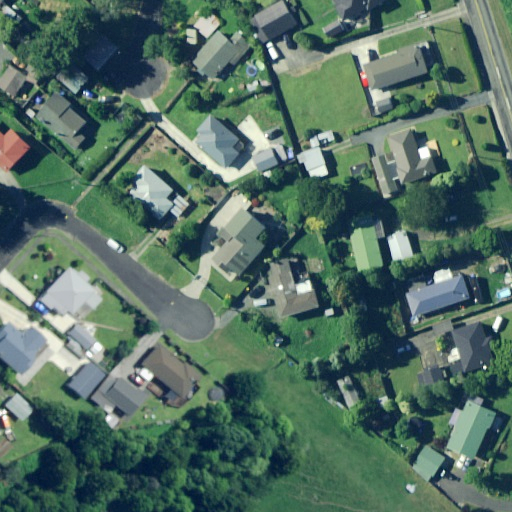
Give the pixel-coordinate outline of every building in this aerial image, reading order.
[(4,2),(4,0),(0,0),(0,5),(0,6),(0,5),(0,12),(10,20),(16,13),(4,2)] [(299,23),(285,0),(284,0),(257,16),(250,20),(264,43),(299,23)] [(334,0),(351,29),(371,17),(368,11),(387,0),(334,0)] [(221,21),(208,9),(194,25),(207,37),(221,21)] [(347,30),(340,18),(323,29),(330,40),(347,30)] [(231,39),(221,30),(194,60),(214,79),(230,61),(234,65),(252,45),(237,32),(231,39)] [(117,45),(102,35),(85,59),(99,70),(117,45)] [(429,71),(419,42),(399,49),(399,51),(364,64),(374,91),(429,71)] [(27,77),(11,65),(0,79),(0,86),(12,96),(27,77)] [(272,84),(268,71),(259,73),(263,87),(272,84)] [(88,120),(57,92),(36,115),(74,150),(90,132),(83,125),(88,120)] [(244,143),(247,139),(220,115),(217,118),(212,114),(198,130),(202,133),(195,141),(226,169),(247,145),(244,143)] [(419,149),(411,126),(385,135),(394,160),(387,162),(393,179),(399,177),(401,184),(437,171),(432,157),(438,155),(433,139),(427,141),(428,145),(419,149)] [(7,135),(0,129),(0,164),(7,172),(31,147),(12,129),(7,135)] [(312,149),(297,154),(300,163),(303,162),(309,180),(328,174),(319,147),(312,149)] [(238,168),(243,180),(260,173),(259,171),(277,163),(271,148),(252,156),(254,161),(238,168)] [(178,217),(188,206),(177,196),(171,202),(166,197),(173,189),(146,165),(128,184),(143,198),(138,203),(159,221),(169,209),(178,217)] [(268,227),(246,207),(228,228),(234,234),(212,258),(228,273),(232,268),(240,275),(267,245),(258,237),(268,227)] [(359,271),(383,265),(376,237),(382,235),(376,212),(346,220),(359,271)] [(412,255),(404,230),(384,236),(392,261),(412,255)] [(293,277),(303,274),(296,253),(286,256),(285,253),(268,259),(273,273),(272,275),(270,276),(269,278),(268,280),(267,282),(267,285),(266,287),(267,289),(267,291),(267,293),(268,296),(269,297),(271,299),(272,301),(274,302),(280,319),(320,306),(311,279),(296,284),(293,277)] [(80,319),(96,299),(87,292),(89,290),(80,283),(84,278),(74,270),(70,275),(61,268),(35,300),(46,308),(47,306),(58,315),(61,311),(67,315),(70,311),(80,319)] [(470,297),(462,274),(404,293),(412,316),(470,297)] [(391,311),(386,293),(352,302),(357,321),(391,311)] [(490,351),(495,350),(491,336),(486,337),(481,320),(436,335),(440,346),(455,341),(459,352),(447,356),(454,376),(494,363),(490,351)] [(16,335),(4,322),(0,325),(0,360),(22,383),(52,354),(25,326),(16,335)] [(91,340),(73,323),(65,332),(83,348),(91,340)] [(176,397),(196,374),(180,360),(178,362),(155,342),(136,364),(176,397)] [(80,360),(61,343),(54,352),(72,369),(80,360)] [(439,364),(420,372),(427,392),(447,385),(439,364)] [(362,405),(348,374),(336,380),(350,411),(362,405)] [(139,396),(115,377),(94,404),(102,410),(107,402),(124,415),(139,396)] [(27,409),(12,393),(0,404),(16,421),(27,409)] [(390,406),(387,396),(371,400),(374,410),(390,406)] [(447,446),(475,459),(489,428),(491,429),(498,413),(468,400),(447,446)] [(445,457),(425,446),(414,465),(434,477),(445,457)]
